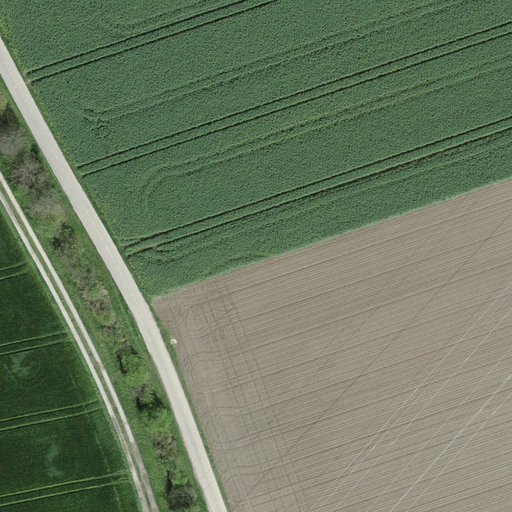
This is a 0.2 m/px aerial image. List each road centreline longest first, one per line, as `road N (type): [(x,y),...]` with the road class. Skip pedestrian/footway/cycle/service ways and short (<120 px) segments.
road 1 (unclassified): [(0,54),(142,313),(216,511)]
road 2 (track): [(147,511),(124,432),(0,185)]
